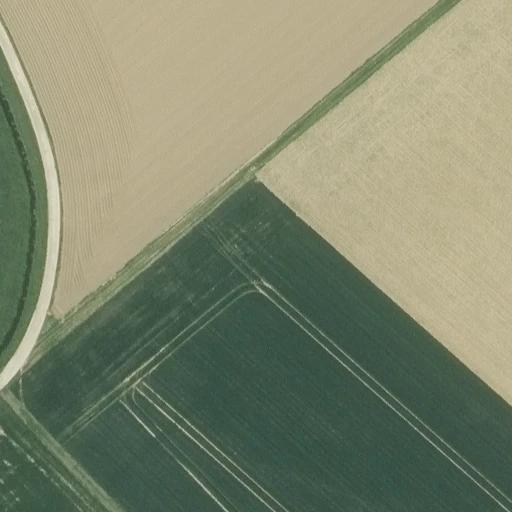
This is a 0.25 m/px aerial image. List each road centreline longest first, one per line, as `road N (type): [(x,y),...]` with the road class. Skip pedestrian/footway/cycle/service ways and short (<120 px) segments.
road 1 (track): [(446,0),(53,330),(37,324)]
road 2 (track): [(0,383),(37,324),(54,242),(48,157),(0,33)]
road 3 (track): [(0,397),(110,511)]
